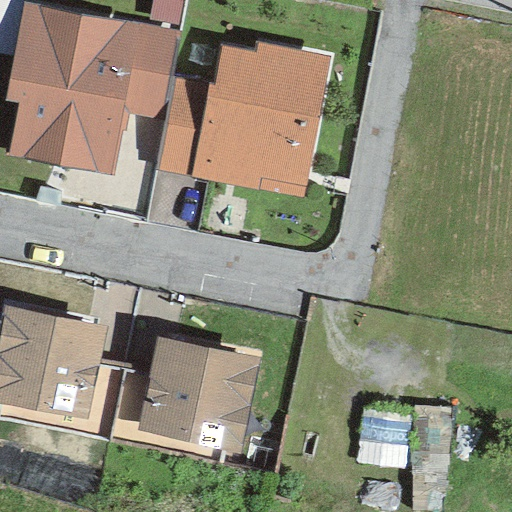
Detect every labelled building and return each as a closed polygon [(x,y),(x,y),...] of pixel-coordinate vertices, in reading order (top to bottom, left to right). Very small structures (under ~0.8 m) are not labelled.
[(0,0),(0,43),(14,45),(21,0),(0,0)] [(0,150),(110,170),(136,21),(23,2),(0,135),(0,150)] [(264,59),(234,52),(224,97),(175,86),(156,175),(302,207),(334,63),(266,48),(264,59)] [(5,299),(0,316),(0,398),(82,419),(105,324),(5,299)] [(158,330),(134,426),(235,451),(259,355),(158,330)]
